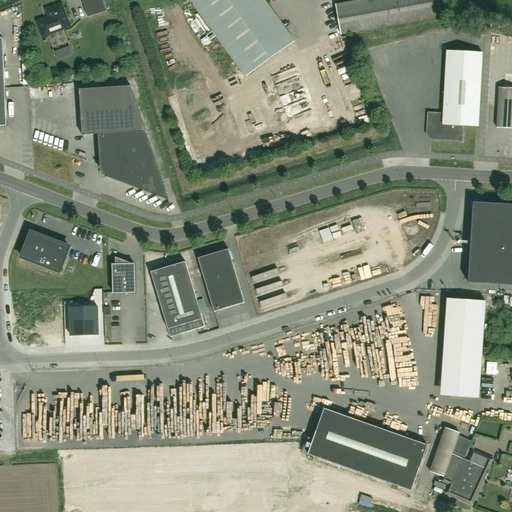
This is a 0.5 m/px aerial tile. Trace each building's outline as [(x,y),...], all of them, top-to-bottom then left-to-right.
[(108,10),(104,0),(82,0),(88,17),(108,10)] [(295,41),(265,0),(189,0),(246,76),(295,41)] [(438,0),(358,0),(336,4),(341,35),(442,16),(438,0)] [(43,36),(69,26),(61,4),(47,10),(49,17),(38,21),(43,36)] [(376,48),(379,59),(384,57),(380,46),(376,48)] [(482,53),(446,51),(443,114),(428,113),(427,133),(432,139),(462,141),(462,126),(478,127),(482,53)] [(292,78),(277,82),(282,102),(301,98),(298,86),(305,84),(303,75),(315,72),(313,65),(291,70),(292,78)] [(73,136),(98,135),(100,169),(106,176),(168,200),(145,132),(130,85),(39,93),(42,152),(64,160),(73,153),(73,136)] [(497,128),(511,128),(511,88),(499,88),(497,128)] [(220,118),(223,125),(231,122),(229,115),(220,118)] [(511,205),(473,203),(472,223),(511,225),(511,205)] [(511,245),(511,225),(472,223),(471,243),(511,245)] [(60,272),(69,247),(31,233),(22,258),(60,272)] [(511,265),(511,245),(471,243),(470,263),(511,265)] [(245,303),(229,249),(198,258),(214,312),(245,303)] [(113,294),(135,293),(134,264),(131,264),(131,263),(115,258),(116,265),(112,265),(113,294)] [(186,262),(151,272),(170,337),(191,331),(205,327),(201,314),(197,301),(186,262)] [(511,265),(470,263),(468,283),(511,285),(511,265)] [(480,398),(485,302),(447,299),(441,396),(480,398)] [(84,308),(70,308),(70,336),(84,336),(98,335),(98,307),(84,308)] [(396,333),(415,330),(414,326),(407,328),(405,315),(406,315),(405,309),(392,311),(396,333)] [(393,335),(386,337),(402,379),(421,372),(419,367),(417,368),(405,336),(395,340),(393,335)] [(308,455),(411,491),(427,445),(324,409),(308,455)] [(446,428),(430,472),(440,476),(450,453),(452,454),(453,453),(460,456),(466,439),(458,436),(460,433),(446,428)] [(472,505),(487,470),(493,457),(472,449),(467,460),(452,454),(450,453),(440,476),(444,477),(442,481),(450,485),(446,493),(472,505)] [(283,483),(77,485),(77,511),(334,511),(338,502),(283,483)]
